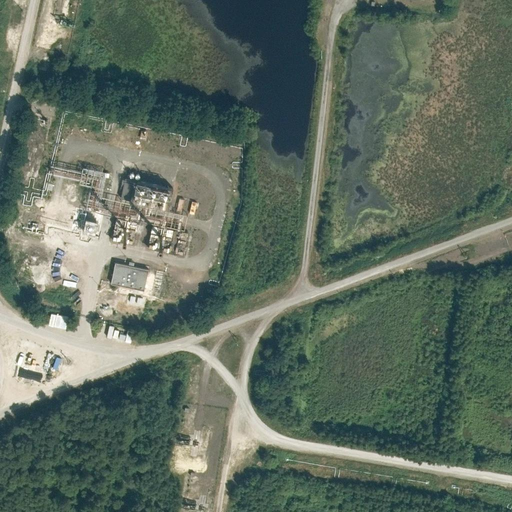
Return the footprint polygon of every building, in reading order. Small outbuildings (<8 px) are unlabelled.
[(171,200),(173,187),(123,181),(121,200),(162,204),(163,199),(171,200)] [(176,209),(194,214),(198,202),(179,197),(176,209)] [(110,283),(144,288),(147,266),(113,262),(110,283)] [(97,335),(108,336),(109,323),(98,322),(97,335)] [(132,342),(134,330),(128,329),(125,340),(132,342)]
